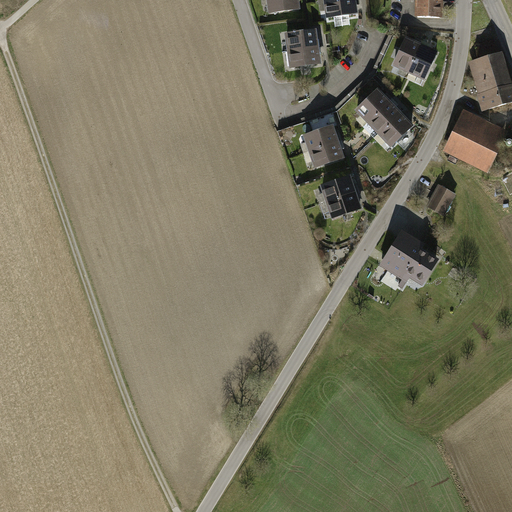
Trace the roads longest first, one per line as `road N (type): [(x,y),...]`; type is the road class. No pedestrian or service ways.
road 1 (track): [(180,511),(134,417),(0,34)]
road 2 (residential): [(334,298),(438,131),(453,94),(464,0)]
road 3 (tertiary): [(204,511),(334,298)]
